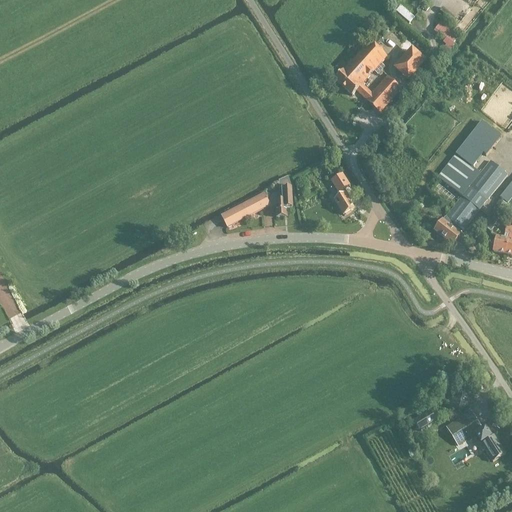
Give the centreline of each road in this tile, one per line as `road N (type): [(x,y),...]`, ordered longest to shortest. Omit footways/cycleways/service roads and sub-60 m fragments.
road 1 (tertiary): [(0,349),(150,269),(200,252),(283,239),(363,242)]
road 2 (unclassified): [(375,204),(248,0)]
road 3 (track): [(439,0),(431,65),(348,157)]
